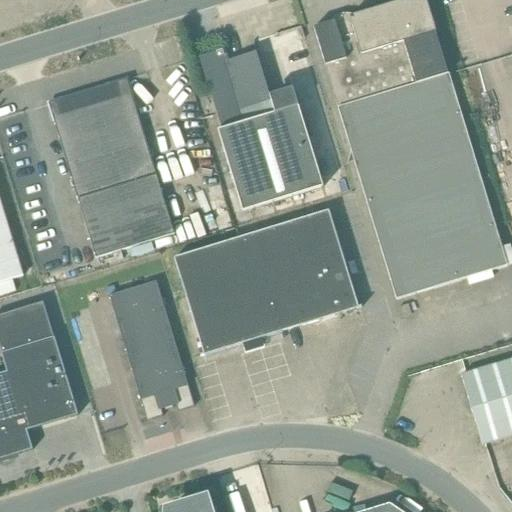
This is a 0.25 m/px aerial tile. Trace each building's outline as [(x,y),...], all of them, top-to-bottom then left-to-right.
[(335,22),(314,28),(397,301),(508,267),(450,76),(449,75),(436,33),(437,33),(426,0),(407,0),(350,17),(351,21),(336,26),(335,22)] [(219,52),(199,58),(217,116),(271,99),(257,53),(223,63),(219,52)] [(174,235),(128,82),(127,80),(49,104),(96,259),(174,235)] [(243,214),(324,189),(295,92),(271,99),(217,116),(222,131),(218,132),(243,214)] [(0,283),(13,280),(22,277),(0,201),(0,283)] [(308,325),(359,309),(329,212),(278,227),(308,325)] [(256,341),(308,325),(278,227),(226,243),(256,341)] [(204,356),(256,341),(226,243),(174,259),(204,356)] [(195,407),(189,388),(157,282),(110,297),(148,422),(164,417),(161,408),(165,407),(166,411),(174,409),(172,405),(176,404),(179,412),(195,407)] [(78,416),(43,303),(0,316),(0,347),(2,354),(8,373),(0,375),(0,455),(17,451),(18,455),(32,450),(27,432),(78,416)] [(483,446),(511,437),(511,360),(461,376),(483,446)] [(168,511),(399,511),(390,505),(368,511),(209,511),(205,499),(168,511)]
